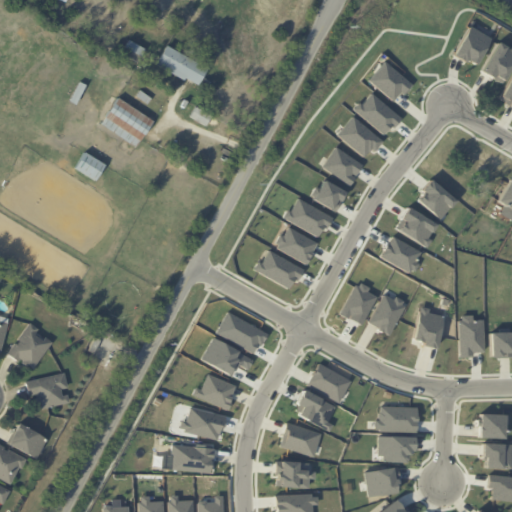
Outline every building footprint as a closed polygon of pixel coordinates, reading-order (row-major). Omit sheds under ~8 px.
[(465,26),(488,40),(472,66),(462,60),(460,63),(448,55),(465,26)] [(131,41),(146,50),(138,64),(123,55),(131,41)] [(492,42),(507,50),(509,46),(511,47),(511,60),(499,84),(476,71),(492,42)] [(179,55),(208,72),(199,89),(187,82),(185,84),(157,68),(167,49),(179,55)] [(381,62),(410,85),(401,95),(398,93),(391,101),(366,81),(381,62)] [(511,70),(495,98),(502,103),(502,104),(511,110),(511,70)] [(213,84),(207,94),(200,90),(207,79),(214,83),(213,84)] [(80,83),(87,86),(77,106),(70,102),(80,83)] [(141,92),(153,100),(149,106),(137,97),(141,92)] [(368,93),(399,118),(391,129),(388,127),(381,135),(350,109),(356,102),(359,105),(368,93)] [(152,122),(152,123),(135,149),(101,126),(118,99),(152,122)] [(196,109),(212,118),(206,128),(190,118),(196,109)] [(350,117),(380,142),(372,152),(368,149),(361,158),(334,135),(350,117)] [(333,147),(360,165),(347,186),(319,167),(333,147)] [(85,153),(105,165),(96,182),(75,169),(85,153)] [(509,179),(511,180),(511,218),(510,221),(498,213),(503,205),(496,201),(509,179)] [(321,180),(342,193),(332,212),(310,199),(311,197),(308,195),(312,187),(316,188),(321,180)] [(426,180),(452,201),(437,221),(414,201),(420,192),(417,191),(426,180)] [(295,198),(329,218),(324,229),(321,228),(314,237),(280,217),(284,210),(288,211),(295,198)] [(404,208),(432,225),(425,238),(428,240),(424,248),(392,228),(404,208)] [(286,227),(314,243),(303,265),(274,249),(276,246),(273,243),(277,235),(280,237),(286,227)] [(390,237),(418,252),(413,262),(416,264),(412,272),(408,270),(407,274),(377,257),(390,237)] [(251,269),(285,289),(291,280),(294,281),(300,270),(266,250),(259,263),(255,261),(251,269)] [(356,287),(358,283),(367,288),(365,292),(374,297),(358,326),(337,313),(353,285),(356,287)] [(381,295),(391,300),(393,297),(400,301),(398,304),(402,306),(386,336),(374,330),(375,328),(365,322),(381,295)] [(419,307),(428,309),(428,312),(442,316),(435,349),(421,345),(421,342),(411,339),(419,307)] [(226,312),(266,334),(259,346),(256,345),(251,354),(213,333),(226,312)] [(457,320),(458,357),(471,357),(471,353),(483,352),(482,320),(472,320),(471,315),(460,315),(460,320),(457,320)] [(0,321),(10,324),(2,356),(0,355),(0,321)] [(54,344),(36,370),(31,367),(30,369),(24,364),(26,363),(22,360),(20,363),(9,355),(17,344),(20,346),(22,343),(20,341),(32,325),(40,331),(37,336),(45,342),(47,339),(54,344)] [(489,332),(511,332),(511,358),(489,358),(489,332)] [(211,338),(251,361),(246,371),(235,366),(229,376),(199,360),(211,338)] [(94,353),(94,354),(89,351),(95,339),(101,342),(94,353)] [(316,363),(348,381),(336,404),(304,385),(316,363)] [(205,374),(232,386),(227,397),(229,398),(225,410),(190,395),(192,388),(198,390),(205,374)] [(36,404),(36,401),(38,400),(37,396),(29,398),(25,384),(64,375),(68,390),(61,392),(63,398),(68,397),(70,405),(38,412),(36,404)] [(301,390),(332,407),(325,422),(330,425),(326,432),(294,416),(296,413),(292,411),(295,405),(293,404),(301,390)] [(377,406),(414,408),(413,433),(376,432),(376,430),(372,430),(372,420),(377,420),(375,419),(375,413),(377,412),(377,406)] [(187,407),(223,417),(219,431),(217,430),(214,440),(181,432),(181,430),(177,428),(178,421),(184,422),(187,407)] [(477,413),(506,415),(506,425),(502,425),(502,439),(475,438),(476,426),(473,426),(473,420),(477,420),(477,413)] [(283,422),(319,434),(310,458),(276,446),(283,422)] [(6,442),(13,430),(16,431),(19,426),(43,440),(41,443),(45,445),(35,462),(9,447),(8,448),(4,445),(6,442)] [(375,436),(411,437),(411,451),(406,451),(406,455),(403,455),(404,456),(404,460),(402,461),(402,463),(379,462),(379,456),(374,456),(375,436)] [(480,443),(510,445),(508,469),(482,468),(482,461),(480,460),(480,458),(479,457),(480,443)] [(0,480),(0,444),(7,449),(6,451),(10,453),(11,451),(28,461),(23,471),(22,470),(12,487),(0,480)] [(169,445),(193,447),(193,445),(207,446),(207,448),(211,449),(209,462),(208,462),(207,474),(166,470),(169,445)] [(272,461),(305,463),(308,466),(307,472),(312,472),(311,479),(306,479),(305,488),(272,486),(273,475),(271,475),(272,461)] [(361,472),(394,467),(397,481),(394,481),(396,487),(392,488),(394,493),(365,498),(361,472)] [(486,475),(511,476),(511,501),(488,500),(489,488),(484,488),(486,475)] [(0,487),(10,493),(3,506),(0,504),(0,487)] [(272,511),(272,495),(309,494),(309,497),(314,497),(315,505),(309,505),(309,511),(272,511)] [(165,511),(190,511),(190,500),(176,501),(175,495),(168,496),(168,501),(165,501),(165,511)] [(138,496),(146,496),(147,501),(160,501),(160,511),(135,511),(135,502),(138,502),(138,496)] [(195,511),(195,503),(197,501),(202,501),(205,503),(212,502),(212,496),(219,496),(219,511),(195,511)] [(376,511),(392,500),(400,509),(403,507),(407,511),(376,511)]
